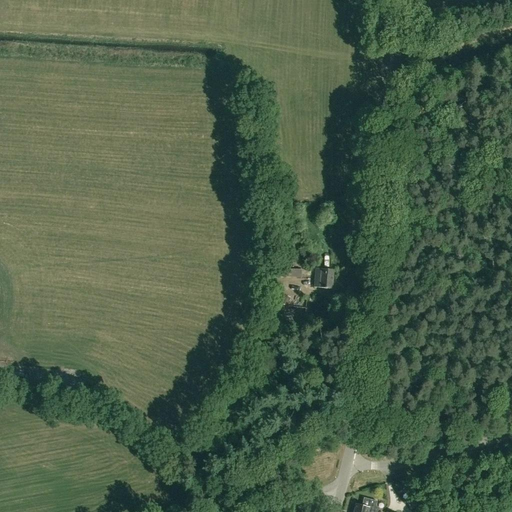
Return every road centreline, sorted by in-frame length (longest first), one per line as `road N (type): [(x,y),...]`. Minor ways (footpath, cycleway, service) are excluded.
road 1 (unclassified): [(348,461),(404,0)]
road 2 (unclassified): [(348,461),(402,463),(511,431)]
